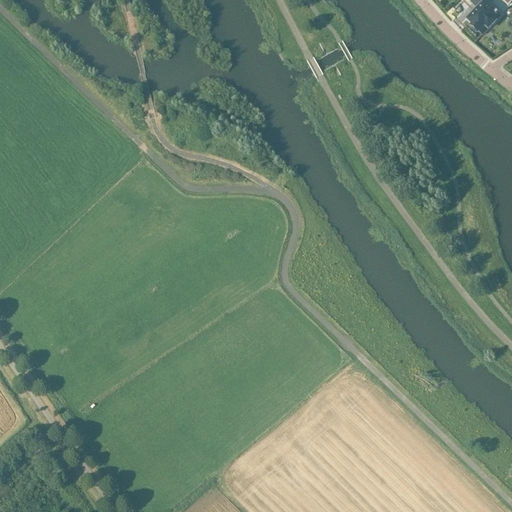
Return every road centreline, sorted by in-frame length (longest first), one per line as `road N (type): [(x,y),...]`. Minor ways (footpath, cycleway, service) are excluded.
road 1 (unclassified): [(511,504),(286,285),(295,222),(280,195),(186,186),(0,8)]
road 2 (unclassified): [(116,511),(0,346)]
